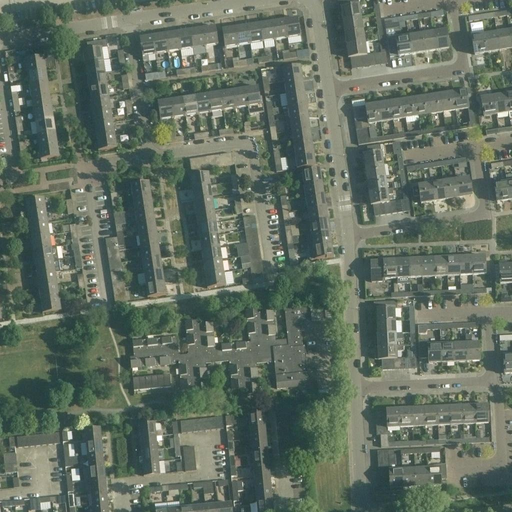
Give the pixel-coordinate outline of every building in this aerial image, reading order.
[(341,8),(343,21),(361,18),(359,5),(357,0),(348,0),(347,0),(348,7),(341,8)] [(297,18),(284,20),(287,39),(288,45),(301,43),(300,37),(297,18)] [(363,30),(361,18),(343,21),(345,33),(363,30)] [(287,39),(284,20),(272,22),(275,41),(287,39)] [(275,41),(272,22),(259,24),(262,43),(275,41)] [(262,43),(259,24),(247,26),(250,45),(262,43)] [(238,47),(250,45),(247,26),(235,28),(238,47)] [(215,27),(202,29),(205,48),(218,46),(215,27)] [(225,49),(238,47),(235,28),(222,30),(225,49)] [(384,40),(382,28),(377,28),(378,36),(374,36),(375,42),(379,41),(384,40)] [(193,49),(205,48),(202,29),(190,31),(193,49)] [(345,33),(347,46),(365,43),(363,30),(345,33)] [(446,30),(434,32),(437,51),(449,49),(446,30)] [(180,51),(193,49),(190,31),(177,32),(180,51)] [(168,53),(180,51),(177,32),(165,34),(168,53)] [(422,34),(424,53),(437,51),(434,32),(422,34)] [(497,34),(500,53),(511,50),(511,47),(510,32),(497,34)] [(168,53),(165,34),(152,36),(155,55),(168,53)] [(412,55),(424,53),(422,34),(409,37),(412,55)] [(485,36),(487,55),(500,53),(497,34),(485,36)] [(144,37),(139,38),(142,57),(143,62),(149,61),(148,56),(155,55),(152,36),(151,36),(151,35),(144,36),(144,37)] [(487,55),(485,36),(472,38),(475,56),(487,55)] [(396,39),(387,40),(389,56),(399,54),(399,57),(412,55),(409,37),(396,39)] [(85,64),(104,61),(102,49),(107,48),(106,41),(86,44),(88,50),(83,51),(85,64)] [(367,56),(365,43),(347,46),(349,58),(350,58),(356,57),(362,56),(367,56)] [(387,65),(385,53),(380,54),(379,54),(381,66),(387,65)] [(25,60),(27,73),(46,70),(44,57),(25,60)] [(85,64),(87,76),(106,73),(104,61),(85,64)] [(282,69),(276,70),(278,83),(284,82),(303,79),(301,66),(282,69)] [(29,85),(48,82),(46,70),(27,73),(29,85)] [(87,76),(89,89),(108,86),(106,73),(87,76)] [(145,75),(146,82),(158,80),(158,74),(145,75)] [(284,82),(285,95),(304,92),(303,79),(284,82)] [(50,95),(48,82),(29,85),(31,98),(50,95)] [(108,86),(89,89),(90,101),(109,98),(108,86)] [(258,87),(245,89),(248,108),(249,115),(264,113),(262,105),(261,105),(258,87)] [(232,91),(235,110),(248,108),(245,89),(232,91)] [(223,112),(235,110),(232,91),(220,93),(223,112)] [(466,91),(453,93),(455,111),(469,109),(468,108),(473,107),(471,92),(466,93),(466,91)] [(285,95),(287,107),(306,104),(304,92),(285,95)] [(208,95),(210,113),(223,112),(220,93),(208,95)] [(443,113),(455,111),(453,93),(440,95),(443,113)] [(494,96),(497,114),(509,112),(506,94),(494,96)] [(33,110),(52,107),(50,95),(31,98),(33,110)] [(195,97),(198,115),(210,113),(208,95),(195,97)] [(428,97),(431,115),(443,113),(440,95),(428,97)] [(484,116),(497,114),(494,96),(481,98),(484,116)] [(185,117),(198,115),(195,97),(182,98),(185,117)] [(431,115),(428,97),(415,99),(418,117),(431,115)] [(92,114),(111,111),(109,98),(90,101),(92,114)] [(170,100),(173,119),(185,117),(182,98),(170,100)] [(415,99),(403,101),(406,119),(406,124),(419,122),(418,117),(415,99)] [(173,119),(170,100),(157,102),(160,121),(173,119)] [(406,119),(403,101),(391,102),(394,121),(406,119)] [(378,104),(381,123),(394,121),(391,102),(378,104)] [(287,107),(289,119),(308,117),(306,104),(287,107)] [(367,119),(368,125),(381,123),(378,104),(365,106),(366,113),(367,119)] [(353,115),(366,113),(365,106),(352,108),(353,115)] [(35,123),(54,120),(52,107),(33,110),(35,123)] [(94,126),(113,123),(111,111),(92,114),(94,126)] [(354,122),(367,119),(366,113),(353,115),(354,122)] [(289,119),(291,132),(310,129),(308,117),(289,119)] [(354,122),(355,130),(369,128),(368,125),(367,119),(354,122)] [(37,135),(56,132),(54,120),(35,123),(37,135)] [(96,139),(115,136),(113,123),(94,126),(96,139)] [(357,139),(370,137),(369,128),(355,130),(357,139)] [(291,132),(293,144),(312,141),(310,129),(291,132)] [(39,148),(58,145),(56,132),(37,135),(39,148)] [(117,149),(115,136),(96,139),(98,152),(117,149)] [(370,139),(370,137),(357,139),(358,146),(371,144),(371,139),(370,139)] [(293,144),(295,157),(314,154),(312,141),(293,144)] [(58,145),(39,148),(41,161),(60,158),(58,145)] [(363,155),(365,167),(383,165),(382,158),(384,157),(382,145),(367,148),(368,155),(363,155)] [(316,167),(314,154),(295,157),(297,170),(316,167)] [(367,180),(385,177),(383,165),(365,167),(367,180)] [(303,185),(322,182),(320,169),(301,172),(303,185)] [(192,189),(211,187),(209,174),(190,176),(192,189)] [(369,192),(387,189),(385,177),(367,180),(369,192)] [(468,178),(456,179),(458,198),(471,196),(468,178)] [(446,200),(458,198),(456,179),(443,181),(446,200)] [(433,201),(446,200),(443,181),(431,183),(433,201)] [(130,185),(132,198),(151,195),(149,182),(130,185)] [(324,195),(322,182),(303,185),(305,198),(324,195)] [(507,182),(506,182),(494,184),(497,202),(509,200),(507,182)] [(421,203),(433,201),(431,183),(418,185),(418,186),(412,187),(413,197),(420,196),(421,203)] [(192,189),(194,202),(213,199),(211,187),(192,189)] [(387,189),(369,192),(371,206),(372,206),(379,205),(384,204),(389,203),(388,195),(392,194),(392,189),(387,189)] [(153,208),(151,195),(132,198),(134,211),(153,208)] [(326,207),(324,195),(305,198),(307,210),(326,207)] [(25,201),(27,214),(46,211),(44,198),(25,201)] [(194,202),(196,214),(215,211),(213,199),(194,202)] [(410,212),(408,199),(403,200),(403,201),(402,201),(403,213),(410,212)] [(380,217),(379,205),(372,206),(374,218),(380,217)] [(307,210),(309,223),(328,220),(326,207),(307,210)] [(136,223),(155,220),(153,208),(134,211),(136,223)] [(29,227),(48,224),(46,211),(27,214),(29,227)] [(196,214),(198,227),(217,224),(215,211),(196,214)] [(157,233),(155,220),(136,223),(138,236),(157,233)] [(309,223),(311,235),(330,232),(328,220),(309,223)] [(50,236),(48,224),(29,227),(31,239),(50,236)] [(198,227),(200,239),(218,236),(217,224),(198,227)] [(311,235),(306,236),(308,248),(313,247),(331,245),(330,232),(311,235)] [(159,245),(157,233),(138,236),(140,248),(159,245)] [(52,249),(50,236),(31,239),(33,252),(52,249)] [(200,239),(201,251),(220,249),(218,236),(200,239)] [(140,248),(142,261),(161,258),(159,245),(140,248)] [(313,247),(308,248),(310,261),(315,260),(333,258),(331,245),(313,247)] [(52,249),(33,252),(35,264),(54,261),(58,261),(56,248),(52,249)] [(222,261),(220,249),(201,251),(203,264),(222,261)] [(459,276),(472,275),(471,256),(458,257),(459,276)] [(484,256),(471,256),(472,275),(485,274),(484,256)] [(447,276),(459,276),(458,257),(446,258),(447,276)] [(142,261),(144,273),(163,270),(161,258),(142,261)] [(421,278),(434,277),(433,258),(420,259),(421,278)] [(434,277),(447,276),(446,258),(433,258),(434,277)] [(408,260),(409,278),(421,278),(420,259),(408,260)] [(384,280),(396,279),(395,260),(383,261),(370,262),(371,283),(384,282),(384,280)] [(396,279),(409,278),(408,260),(395,260),(396,279)] [(54,261),(35,264),(37,277),(55,274),(60,273),(58,261),(54,261)] [(203,264),(205,276),(224,273),(222,261),(203,264)] [(499,266),(494,266),(494,283),(499,283),(499,284),(511,282),(511,274),(511,264),(507,265),(506,262),(499,262),(499,265),(499,266)] [(144,273),(145,285),(165,283),(163,270),(144,273)] [(226,286),(224,273),(205,276),(207,289),(226,286)] [(57,286),(55,274),(37,277),(38,289),(57,286)] [(167,295),(165,283),(145,285),(147,298),(167,295)] [(59,299),(57,286),(38,289),(40,302),(59,299)] [(61,312),(59,299),(40,302),(42,315),(61,312)] [(376,322),(394,321),(394,308),(397,308),(396,302),(394,302),(382,303),(382,309),(375,309),(376,322)] [(307,323),(306,308),(284,311),(287,340),(276,341),(272,313),(257,315),(257,310),(246,311),(248,340),(250,340),(250,342),(221,345),(221,349),(215,350),(212,324),(196,325),(196,321),(185,322),(187,353),(186,355),(179,356),(178,354),(176,337),(132,341),(133,357),(130,357),(131,368),(175,365),(175,362),(178,362),(181,391),(196,389),(197,395),(208,393),(205,364),(229,362),(231,391),(247,389),(248,395),(259,394),(256,365),(274,363),(276,390),(308,387),(304,348),(302,348),(299,324),(307,323)] [(376,335),(395,334),(394,321),(376,322),(376,335)] [(452,330),(452,325),(439,326),(440,331),(439,331),(439,336),(445,336),(445,330),(452,330)] [(395,334),(376,335),(377,347),(396,347),(396,346),(395,340),(402,339),(402,334),(395,334)] [(466,344),(466,362),(479,361),(478,343),(471,343),(471,335),(465,335),(466,344)] [(428,364),(441,363),(441,345),(427,346),(427,341),(418,341),(419,359),(428,358),(428,364)] [(441,345),(441,363),(454,363),(453,344),(441,345)] [(454,363),(466,362),(466,344),(453,344),(454,363)] [(377,353),(375,353),(375,360),(378,360),(387,360),(393,360),(396,360),(396,359),(396,352),(404,351),(403,346),(396,346),(396,347),(377,347),(377,353)] [(511,373),(511,355),(503,356),(504,374),(511,373)] [(169,376),(157,377),(158,389),(171,388),(169,376)] [(158,389),(157,377),(145,378),(146,390),(158,389)] [(146,390),(145,378),(133,379),(134,392),(146,390)] [(475,406),(476,425),(488,424),(487,405),(475,406)] [(462,406),(449,407),(450,426),(463,425),(462,406)] [(475,406),(462,406),(463,425),(476,425),(475,406)] [(449,407),(437,408),(438,426),(450,426),(449,407)] [(424,408),(411,409),(412,428),(425,427),(424,408)] [(437,408),(424,408),(425,427),(438,426),(437,408)] [(411,409),(399,410),(400,428),(412,428),(411,409)] [(386,419),(387,424),(387,429),(400,428),(399,410),(386,410),(386,413),(386,419)] [(248,428),(265,426),(263,413),(247,415),(248,428)] [(236,424),(235,416),(230,417),(225,417),(226,427),(231,426),(231,424),(236,424)] [(139,426),(140,439),(156,437),(162,436),(161,431),(155,432),(155,424),(139,426)] [(266,439),(265,426),(248,428),(250,440),(266,439)] [(85,444),(101,442),(100,429),(84,431),(85,444)] [(460,440),(451,440),(451,445),(464,445),(464,440),(463,440),(463,436),(460,436),(460,440)] [(156,437),(140,439),(141,451),(157,450),(156,437)] [(267,451),(266,439),(250,440),(251,453),(267,451)] [(103,455),(101,442),(85,444),(86,456),(103,455)] [(143,464),(158,462),(157,450),(141,451),(143,464)] [(252,465),(268,464),(267,451),(251,453),(252,465)] [(3,455),(4,465),(16,464),(15,454),(10,454),(3,455)] [(104,467),(103,455),(86,456),(88,469),(104,467)] [(77,457),(69,458),(64,459),(65,468),(78,466),(77,457)] [(234,457),(229,458),(230,468),(235,467),(235,468),(240,467),(240,457),(234,458),(234,457)] [(395,461),(388,461),(388,463),(389,468),(389,473),(389,479),(389,485),(390,485),(390,489),(396,489),(396,492),(402,491),(402,489),(403,489),(402,470),(395,470),(395,461)] [(160,475),(158,462),(143,464),(144,477),(160,475)] [(16,464),(4,465),(5,474),(17,472),(16,464)] [(253,478),(270,476),(268,464),(252,465),(253,478)] [(432,466),(426,466),(427,469),(428,487),(441,487),(440,480),(446,480),(445,465),(439,465),(439,468),(432,468),(432,466)] [(104,472),(104,467),(88,469),(89,481),(105,480),(107,480),(106,472),(104,472)] [(414,469),(402,470),(403,489),(415,488),(414,469)] [(427,469),(414,469),(415,488),(428,487),(427,469)] [(271,489),(270,476),(253,478),(255,490),(255,491),(271,489)] [(90,494),(106,492),(105,480),(89,481),(90,494)] [(232,493),(237,492),(243,492),(242,482),(231,483),(232,493)] [(212,483),(203,483),(203,489),(204,495),(213,494),(212,483)] [(271,489),(255,491),(256,503),(272,501),(271,489)] [(90,494),(91,506),(108,505),(106,492),(90,494)] [(73,496),(68,497),(68,498),(69,509),(74,508),(79,508),(81,507),(80,498),(73,499),(73,496)] [(49,498),(39,499),(41,510),(50,510),(50,503),(49,498)] [(41,510),(39,499),(30,500),(30,505),(31,511),(41,510)] [(273,511),(272,501),(256,503),(256,511),(273,511)] [(179,503),(167,504),(167,509),(167,511),(180,511),(180,508),(179,503)] [(231,511),(230,503),(217,505),(218,511),(231,511)]
